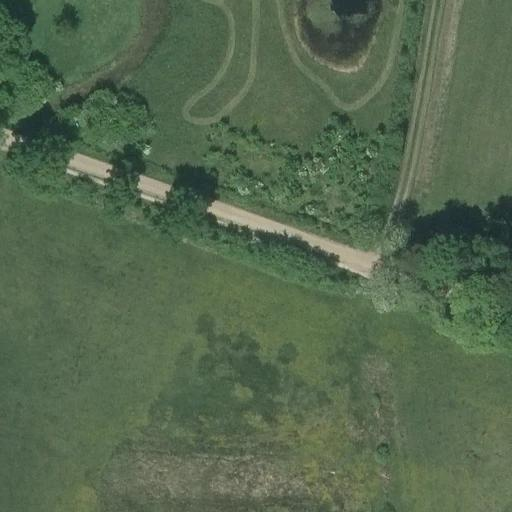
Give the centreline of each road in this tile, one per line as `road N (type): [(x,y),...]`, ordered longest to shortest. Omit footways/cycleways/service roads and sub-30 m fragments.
road 1 (track): [(511,310),(0,135)]
road 2 (track): [(439,0),(381,267)]
